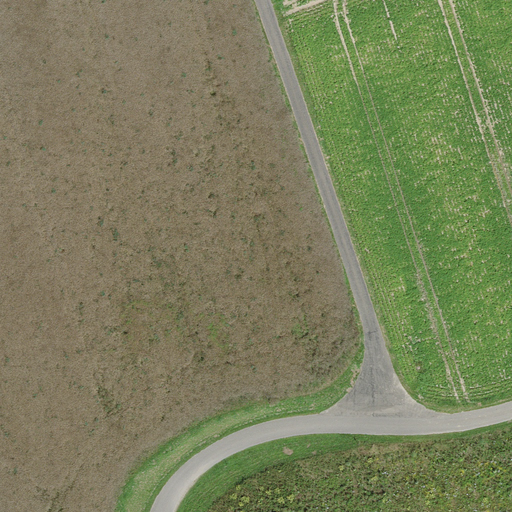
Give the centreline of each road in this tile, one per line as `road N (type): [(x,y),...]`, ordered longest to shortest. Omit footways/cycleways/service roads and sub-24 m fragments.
road 1 (track): [(384,424),(372,318),(263,0)]
road 2 (track): [(164,511),(184,478),(256,434),(471,419),(511,406)]
